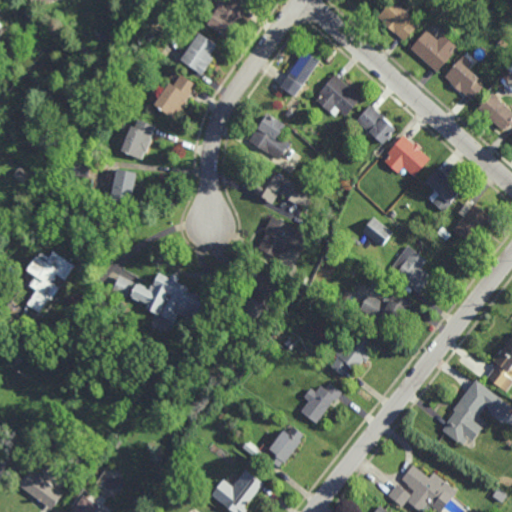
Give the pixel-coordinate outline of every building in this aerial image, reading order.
[(225,0),(231,0),(247,10),(224,39),(207,27),(217,11),(213,7),(217,0),(222,0),(225,2),(225,0)] [(392,3),(413,20),(409,23),(415,28),(404,41),(378,18),(392,3)] [(470,16),(467,12),(471,7),(475,11),(470,16)] [(31,18),(25,12),(28,9),(34,15),(31,18)] [(426,32),(437,41),(442,36),(455,49),(450,54),(453,56),(436,73),(411,50),(426,32)] [(199,34),(217,47),(209,58),(214,60),(201,78),(180,62),(199,34)] [(280,87),(295,98),(320,62),(303,52),(280,87)] [(444,80),(470,102),(478,92),(471,88),(478,79),(469,70),(473,65),(465,58),(444,80)] [(181,76),(195,86),(171,118),(154,105),(169,84),(173,88),(181,76)] [(334,76),(360,98),(344,115),(339,112),(334,117),(317,103),(324,97),(320,93),(334,76)] [(489,95),(511,114),(511,118),(501,131),(476,110),(489,95)] [(370,107),(395,131),(382,146),(357,121),(370,107)] [(106,120),(99,115),(103,109),(110,114),(106,120)] [(250,142),(280,161),(290,146),(276,137),(284,126),(266,115),(250,142)] [(137,121),(154,128),(141,161),(120,152),(129,127),(135,130),(137,121)] [(402,138),(428,161),(414,177),(403,169),(397,175),(384,164),(390,157),(387,155),(402,138)] [(90,177),(74,174),(75,167),(70,166),(72,157),(93,161),(90,177)] [(438,169),(460,192),(442,214),(428,200),(435,193),(424,182),(438,169)] [(116,170),(135,174),(128,208),(108,204),(116,170)] [(253,192),(272,204),(278,193),(296,205),(302,195),(278,181),(279,179),(266,174),(253,192)] [(31,183),(28,180),(33,175),(37,178),(31,183)] [(467,203),(486,218),(474,237),(470,233),(464,242),(451,232),(464,218),(458,214),(467,203)] [(382,245),(363,230),(374,216),(392,231),(382,245)] [(260,247),(278,258),(286,243),(302,251),(312,232),(303,228),(301,233),(271,218),(263,233),(267,235),(260,247)] [(315,230),(306,225),(309,220),(318,224),(315,230)] [(445,239),(436,232),(442,226),(451,233),(445,239)] [(407,248),(424,262),(418,270),(431,279),(418,295),(389,271),(407,248)] [(53,252),(77,267),(40,313),(27,305),(36,292),(29,286),(35,278),(25,272),(35,256),(38,258),(41,253),(48,258),(53,252)] [(112,291),(126,298),(127,294),(133,297),(131,300),(139,303),(140,300),(148,304),(145,310),(173,325),(183,304),(199,311),(204,299),(185,291),(187,287),(176,282),(177,279),(171,276),(168,279),(158,274),(152,287),(150,286),(147,291),(144,289),(145,286),(137,283),(134,287),(129,284),(131,281),(120,276),(112,291)] [(237,317),(252,328),(281,289),(260,276),(251,289),(257,292),(237,317)] [(348,301),(342,298),(346,291),(351,294),(348,301)] [(413,303),(391,292),(385,303),(369,294),(362,307),(400,327),(413,303)] [(14,332),(1,327),(6,314),(19,319),(14,332)] [(331,367),(341,377),(349,366),(354,372),(374,349),(356,335),(331,367)] [(487,379),(507,393),(511,386),(511,335),(492,364),(495,366),(487,379)] [(20,364),(15,360),(21,354),(25,358),(20,364)] [(80,374),(74,370),(79,363),(84,367),(80,374)] [(316,423),(331,402),(334,404),(342,392),(329,383),(324,390),(319,385),(314,393),(310,389),(302,398),(307,404),(300,414),(316,423)] [(442,430),(457,443),(462,435),(472,442),(481,429),(471,423),(481,408),(464,394),(451,410),(455,413),(442,430)] [(279,468),(300,443),(298,441),(302,436),(293,428),(287,435),(283,433),(268,450),(274,456),(267,461),(279,468)] [(119,448),(114,444),(118,437),(123,441),(119,448)] [(0,470),(5,473),(16,453),(0,443),(0,470)] [(416,511),(406,504),(414,493),(402,481),(413,468),(428,480),(433,474),(456,493),(452,497),(470,511),(469,511),(433,511),(428,508),(425,511),(416,511)] [(52,509),(62,495),(30,472),(18,487),(52,509)] [(227,511),(248,511),(243,509),(262,485),(245,473),(232,489),(223,482),(210,498),(224,506),(223,509),(227,511)] [(97,511),(100,508),(82,497),(74,511),(97,511)]
